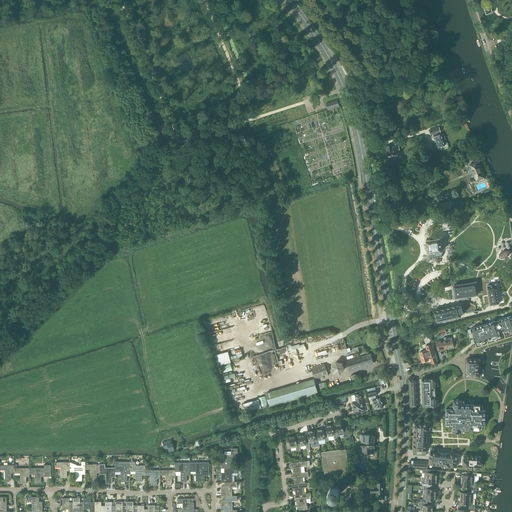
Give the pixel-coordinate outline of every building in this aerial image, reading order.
[(491,5),(484,7),(486,14),(493,12),(491,5)] [(339,107),(337,100),(326,104),(327,107),(328,110),(339,107)] [(437,133),(434,134),(434,136),(433,136),(437,148),(445,145),(443,140),(445,139),(444,134),(441,135),(441,134),(438,135),(437,133)] [(391,145),(387,146),(387,151),(389,159),(398,158),(397,150),(399,150),(398,146),(392,147),(391,145)] [(484,179),(477,162),(469,165),(475,178),(470,181),(469,181),(469,182),(470,183),(471,184),(480,181),(481,181),(482,181),(483,181),(483,180),(484,179)] [(452,201),(441,203),(443,212),(454,209),(452,201)] [(440,238),(426,240),(426,246),(428,252),(429,252),(441,250),(442,250),(440,238)] [(441,250),(429,252),(430,258),(442,256),(441,253),(441,250)] [(499,256),(499,257),(500,258),(502,258),(503,258),(505,257),(506,257),(507,256),(508,255),(509,254),(510,253),(511,252),(511,250),(509,250),(508,250),(507,250),(505,250),(504,251),(503,251),(502,252),(501,253),(500,255),(499,256)] [(454,290),(452,290),(453,300),(458,299),(458,301),(458,302),(462,302),(462,305),(458,306),(460,314),(461,314),(464,313),(475,312),(475,311),(475,309),(476,309),(475,307),(475,306),(475,305),(474,305),(473,304),(472,304),(471,304),(469,304),(468,297),(461,299),(461,297),(459,297),(456,297),(456,298),(455,298),(455,297),(468,295),(468,296),(481,294),(483,306),(499,304),(496,284),(491,285),(489,278),(453,284),(454,290)] [(458,305),(433,311),(436,323),(461,317),(458,306),(458,305)] [(511,318),(511,316),(470,329),(473,338),(473,339),(474,339),(475,343),(478,342),(478,345),(483,344),(482,341),(492,338),(492,340),(497,339),(496,336),(500,335),(499,332),(503,330),(503,332),(508,330),(509,333),(511,331),(511,318)] [(445,341),(436,342),(438,350),(441,350),(441,348),(447,348),(447,349),(452,348),(452,347),(453,346),(453,341),(452,341),(451,337),(445,338),(445,341)] [(431,345),(427,346),(425,346),(427,350),(419,353),(422,362),(428,361),(427,357),(429,356),(429,357),(434,355),(431,345)] [(348,372),(374,363),(371,354),(345,362),(348,372)] [(474,359),(466,359),(466,364),(466,368),(478,368),(479,360),(474,360),(474,359)] [(334,372),(340,373),(344,369),(342,363),(336,362),(332,366),(334,372)] [(315,379),(328,374),(325,364),(312,369),(315,379)] [(478,368),(466,368),(466,372),(466,376),(474,377),(474,376),(478,376),(478,368)] [(431,378),(422,379),(423,406),(433,406),(434,406),(436,406),(436,396),(435,388),(435,378),(433,378),(431,378)] [(318,393),(314,379),(266,394),(270,408),(318,393)] [(361,393),(355,395),(356,400),(357,400),(357,402),(353,403),(354,409),(353,409),(354,414),(358,413),(358,411),(361,411),(361,412),(366,411),(365,407),(363,407),(362,401),(361,401),(361,399),(362,399),(361,393)] [(373,400),(374,404),(377,403),(378,408),(383,407),(381,397),(373,400)] [(456,400),(454,400),(453,408),(446,408),(446,424),(453,424),(453,432),(455,432),(455,433),(458,433),(458,432),(460,432),(461,429),(473,429),(480,429),(480,424),(485,425),(485,410),(480,409),(481,405),(474,405),(474,404),(461,404),(461,400),(459,400),(459,399),(456,399),(456,400)] [(336,424),(337,430),(337,436),(344,435),(344,438),(348,437),(347,428),(343,428),(342,423),(336,424)] [(428,423),(415,423),(413,450),(426,451),(427,430),(430,431),(430,426),(428,426),(428,423)] [(326,425),(327,434),(328,437),(334,436),(334,437),(338,437),(337,436),(337,430),(334,430),(333,424),(326,425)] [(317,430),(318,435),(319,441),(325,440),(325,442),(328,441),(328,437),(327,434),(324,434),(324,429),(317,430)] [(308,431),(309,439),(309,442),(315,441),(316,445),(319,444),(319,441),(318,435),(315,436),(314,430),(308,431)] [(299,435),(299,441),(300,447),(306,446),(307,448),(310,448),(309,442),(309,439),(306,440),(305,434),(299,435)] [(369,435),(362,435),(361,442),(364,442),(365,442),(369,442),(369,445),(374,446),(374,442),(374,436),(369,436),(369,435)] [(290,442),(286,443),(287,449),(297,448),(297,451),(301,450),(300,447),(299,441),(296,441),(296,436),(289,437),(290,442)] [(162,442),(164,449),(168,448),(169,452),(174,451),(172,444),(171,444),(170,440),(162,442)] [(369,442),(365,442),(364,442),(364,445),(361,445),(361,452),(367,452),(367,453),(374,453),(374,446),(369,445),(369,442)] [(221,468),(224,468),(232,468),(232,459),(238,459),(238,455),(239,455),(239,452),(238,452),(238,448),(231,448),(231,451),(224,451),(224,459),(221,459),(221,468)] [(322,452),(325,476),(339,475),(340,479),(347,478),(346,474),(349,473),(346,449),(322,452)] [(433,451),(430,451),(429,464),(456,467),(457,454),(454,454),(455,451),(451,451),(450,453),(437,452),(437,449),(433,449),(433,451)] [(481,456),(464,455),(463,468),(480,469),(481,456)] [(78,466),(70,462),(70,470),(75,470),(75,481),(82,481),(82,474),(85,474),(85,469),(85,464),(85,461),(81,461),(81,466),(78,466)] [(115,461),(115,468),(115,471),(120,471),(120,482),(121,482),(125,482),(127,482),(127,474),(130,474),(130,461),(115,461)] [(135,461),(130,461),(130,471),(135,471),(135,481),(142,481),(142,474),(145,474),(145,470),(145,466),(136,466),(135,461)] [(309,461),(290,463),(290,466),(293,466),(293,467),(292,467),(293,473),(293,474),(306,472),(305,472),(304,466),(308,466),(307,466),(310,466),(309,461)] [(4,465),(0,465),(0,469),(5,470),(5,480),(11,480),(11,474),(14,473),(14,468),(14,462),(12,462),(12,465),(7,465),(7,462),(4,462),(4,465)] [(70,462),(54,462),(55,467),(60,467),(60,478),(67,477),(67,470),(70,470),(70,462)] [(190,462),(175,462),(175,470),(175,471),(180,471),(180,482),(187,482),(186,475),(190,475),(190,471),(190,462)] [(208,462),(190,462),(190,471),(195,471),(195,482),(202,482),(202,474),(205,474),(205,475),(209,475),(208,462)] [(100,464),(85,464),(85,469),(90,469),(90,480),(97,480),(97,473),(100,473),(100,464)] [(105,464),(100,464),(100,473),(100,474),(105,474),(105,484),(112,484),(112,477),(115,477),(115,471),(115,468),(105,468),(105,464)] [(44,468),(29,468),(29,473),(34,473),(35,483),(41,483),(41,477),(51,476),(50,465),(44,465),(44,468)] [(29,468),(14,468),(14,473),(20,473),(20,484),(26,483),(26,477),(29,477),(29,473),(29,468)] [(237,468),(232,468),(224,468),(224,471),(225,471),(225,473),(221,473),(221,482),(224,482),(233,482),(232,475),(237,475),(237,468)] [(160,470),(145,470),(145,474),(145,475),(150,475),(150,485),(157,485),(157,479),(160,479),(160,475),(160,470)] [(175,470),(160,470),(160,475),(165,475),(165,485),(171,485),(171,479),(175,479),(175,471),(175,470)] [(425,472),(424,478),(437,479),(438,473),(432,473),(432,470),(423,470),(423,472),(425,472)] [(293,473),(291,474),(292,477),(294,477),(294,478),(293,478),(294,484),(305,483),(305,481),(303,482),(302,477),(309,477),(308,472),(306,472),(293,474),(293,473)] [(462,475),(462,481),(472,482),(475,482),(475,481),(476,476),(481,476),(481,474),(468,473),(468,476),(462,475)] [(424,478),(423,478),(423,483),(422,483),(422,486),(431,487),(431,484),(437,484),(437,479),(424,478)] [(472,482),(462,481),(461,487),(467,487),(467,490),(475,491),(476,487),(474,487),(475,482),(472,482)] [(238,482),(233,482),(224,482),(224,485),(225,485),(225,487),(221,487),(221,496),(224,496),(233,496),(233,487),(238,487),(238,482)] [(294,484),(292,484),(293,488),(295,488),(295,489),(295,495),(306,494),(306,492),(304,493),(303,488),(310,487),(309,482),(305,483),(294,484)] [(371,487),(371,493),(377,493),(383,493),(383,483),(377,483),(377,487),(371,487)] [(335,486),(331,487),(328,490),(329,495),(332,498),(337,497),(340,494),(339,489),(335,486)] [(424,486),(423,494),(436,495),(437,490),(430,489),(431,487),(424,486)] [(475,491),(467,490),(467,493),(461,493),(460,499),(474,500),(474,494),(475,494),(475,491)] [(295,495),(294,495),(294,499),(296,498),(296,500),(297,510),(308,509),(307,503),(306,503),(306,499),(311,498),(311,493),(306,494),(295,495)] [(436,495),(423,494),(423,499),(419,499),(419,502),(423,503),(428,503),(428,500),(436,501),(436,495)] [(221,510),(225,510),(233,510),(233,501),(238,501),(238,496),(224,496),(224,499),(225,499),(225,501),(221,501),(221,510)] [(38,497),(26,497),(26,502),(31,502),(31,511),(42,511),(42,501),(38,502),(38,500),(39,500),(38,497)] [(69,498),(62,498),(62,509),(68,509),(68,511),(72,511),(73,511),(73,502),(70,502),(70,503),(69,503),(69,498)] [(76,498),(73,498),(73,502),(73,511),(79,511),(83,511),(84,509),(83,502),(81,502),(81,503),(80,503),(79,498),(76,498)] [(83,498),(83,502),(84,509),(90,509),(89,511),(94,511),(94,502),(92,502),(92,503),(90,503),(90,498),(83,498)] [(182,503),(182,509),(194,510),(194,503),(189,503),(189,501),(189,499),(177,499),(177,503),(182,503)] [(473,505),(474,500),(460,499),(460,504),(464,505),(464,507),(475,508),(475,505),(473,505)] [(94,502),(94,511),(104,511),(105,506),(102,506),(102,507),(101,507),(101,502),(94,502)] [(105,502),(105,506),(104,511),(115,511),(115,506),(113,506),(113,507),(112,507),(112,502),(105,502)] [(122,502),(115,502),(115,511),(126,511),(126,506),(124,506),(124,507),(122,507),(122,502)] [(133,502),(126,502),(126,511),(136,511),(137,506),(134,506),(134,507),(133,507),(133,502)] [(423,503),(419,502),(419,506),(421,506),(421,511),(422,511),(433,511),(433,506),(427,506),(428,503),(423,503)]
